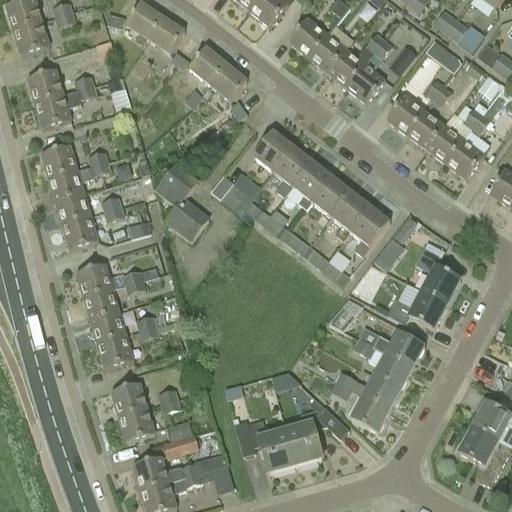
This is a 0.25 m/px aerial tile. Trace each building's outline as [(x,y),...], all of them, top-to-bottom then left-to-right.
[(228,0),(249,16),(262,0),(228,0)] [(270,33),(289,10),(282,4),(284,0),(262,0),(249,16),(270,33)] [(294,0),(293,2),(302,9),(309,0),(294,0)] [(378,0),(374,0),(369,7),(378,13),(384,5),(378,0)] [(396,0),(395,1),(407,10),(413,0),(396,0)] [(419,19),(429,4),(423,0),(413,0),(407,10),(419,19)] [(475,0),(495,14),(504,0),(475,0)] [(35,2),(6,10),(13,36),(42,27),(35,2)] [(338,4),(330,14),(341,23),(349,13),(338,4)] [(148,44),(162,22),(140,8),(126,30),(148,44)] [(53,14),(55,23),(73,18),(72,15),(71,9),(53,14)] [(328,79),(346,55),(339,49),(347,38),(348,39),(361,22),(349,13),(341,23),(327,40),(308,64),(328,79)] [(445,16),(434,31),(446,39),(456,24),(445,16)] [(58,34),(76,29),(73,18),(55,23),(58,34)] [(125,24),(109,20),(107,30),(121,34),(125,24)] [(170,59),(185,37),(162,22),(148,44),(149,45),(170,59)] [(470,31),(468,33),(456,24),(446,39),(472,58),(484,41),(470,31)] [(307,25),(289,48),(308,64),(327,40),(307,25)] [(20,61),(49,52),(42,27),(13,36),(20,61)] [(377,39),(366,54),(374,60),(386,46),(377,39)] [(456,77),(464,65),(434,45),(426,58),(456,77)] [(382,67),(388,59),(394,52),(386,46),(374,60),(382,67)] [(417,60),(415,59),(405,51),(389,72),(401,81),(417,60)] [(201,84),(209,90),(226,69),(205,52),(188,73),(201,84)] [(366,71),(356,63),(346,55),(328,79),(347,94),(366,71)] [(190,68),(177,58),(171,67),(183,75),(190,68)] [(504,82),(511,71),(511,65),(503,59),(499,64),(492,73),(504,82)] [(485,77),(480,74),(472,68),(466,75),(473,80),(455,105),(462,110),(485,77)] [(209,90),(210,92),(221,100),(229,107),(247,87),(226,69),(209,90)] [(385,87),(374,77),(366,71),(347,94),(367,110),(385,87)] [(441,86),(458,92),(463,79),(445,73),(441,86)] [(56,75),(27,84),(35,109),(64,101),(56,75)] [(92,82),(74,88),(77,97),(95,92),(92,82)] [(478,95),(491,104),(501,91),(488,82),(478,95)] [(108,88),(111,99),(113,98),(114,102),(123,99),(122,94),(126,93),(123,83),(108,88)] [(437,86),(426,100),(433,106),(444,91),(437,86)] [(442,112),(453,98),(444,91),(433,106),(442,112)] [(42,135),(71,126),(68,114),(82,110),(81,106),(98,101),(95,92),(77,97),(64,101),(35,109),(42,135)] [(202,103),(195,95),(184,108),(193,114),(202,103)] [(404,101),(386,125),(407,141),(425,117),(404,101)] [(499,110),(511,120),(511,109),(504,103),(499,110)] [(248,121),(239,107),(231,114),(231,115),(239,125),(239,126),(248,121)] [(464,128),(473,134),(483,120),(474,114),(464,128)] [(426,155),(444,131),(425,117),(407,141),(426,155)] [(484,121),(483,120),(473,134),(481,140),(491,126),(484,121)] [(444,131),(426,155),(446,170),(464,146),(452,137),(444,131)] [(273,136),(253,162),(273,177),(293,152),(273,136)] [(464,146),(446,170),(467,185),(484,161),(476,155),(464,146)] [(70,151),(41,160),(48,184),(77,176),(70,151)] [(293,152),(273,177),(285,186),(276,197),(285,203),(293,193),(292,192),(312,167),(293,152)] [(106,158),(88,163),(91,172),(109,166),(106,158)] [(55,208),(84,199),(81,188),(95,184),(95,182),(112,177),(109,166),(91,172),(91,173),(77,177),(77,176),(48,184),(55,208)] [(142,181),(142,182),(151,179),(147,166),(139,168),(139,169),(142,181)] [(293,193),(304,202),(299,208),(307,215),(312,208),(312,207),(331,182),(312,167),(292,192),(293,193)] [(191,249),(210,224),(185,205),(200,186),(176,169),(155,197),(176,213),(164,228),(169,232),(168,234),(173,238),(174,236),(191,249)] [(511,178),(505,174),(490,200),(511,213),(511,212),(511,178)] [(240,221),(250,229),(253,224),(243,216),(250,206),(253,203),(224,181),(211,198),(241,220),(240,221)] [(312,207),(312,208),(323,217),(318,224),(326,230),(332,223),(331,223),(351,197),(331,182),(312,207)] [(332,223),(342,232),(336,240),(344,247),(351,238),(350,238),(370,212),(351,197),(331,223),(332,223)] [(62,231),(91,223),(84,199),(55,208),(62,231)] [(119,203),(102,209),(105,219),(122,213),(119,203)] [(270,221),(250,206),(243,216),(253,224),(254,223),(263,230),(270,221)] [(363,262),(390,228),(370,212),(350,238),(351,238),(361,246),(355,255),(363,262)] [(122,213),(105,219),(107,228),(125,223),(122,213)] [(276,215),(271,221),(270,221),(263,230),(282,245),(289,236),(284,232),(289,225),(276,215)] [(91,223),(62,231),(69,256),(98,247),(96,240),(91,223)] [(415,228),(409,223),(394,243),(402,250),(414,234),(420,237),(424,232),(417,226),(415,228)] [(149,227),(127,233),(131,245),(152,239),(149,227)] [(289,236),(282,245),(301,260),(309,251),(289,236)] [(309,251),(301,260),(321,276),(328,266),(309,251)] [(424,254),(415,270),(432,279),(423,296),(448,310),(461,285),(437,272),(442,263),(424,254)] [(374,267),(382,274),(386,277),(392,269),(381,259),(379,262),(374,267)] [(350,282),(335,271),(328,266),(321,276),(342,292),(350,282)] [(83,303),(112,294),(109,284),(105,270),(76,278),(83,303)] [(123,282),(125,291),(144,285),(144,286),(159,282),(156,273),(125,282),(123,282)] [(144,285),(125,291),(129,301),(147,296),(144,286),(144,285)] [(90,326),(119,318),(116,309),(112,294),(83,303),(90,326)] [(410,322),(434,335),(448,310),(423,296),(413,314),(397,305),(390,317),(377,310),(374,314),(405,331),(410,322)] [(354,325),(341,315),(329,329),(344,337),(354,325)] [(97,350),(126,342),(119,318),(90,326),(97,350)] [(154,323),(136,328),(139,338),(157,333),(154,323)] [(142,347),(160,341),(157,333),(139,338),(142,347)] [(373,353),(413,374),(425,352),(423,351),(397,337),(392,348),(379,341),(373,353)] [(104,375),(133,366),(126,342),(97,350),(104,375)] [(413,374),(358,345),(353,355),(369,364),(368,365),(379,371),(374,381),(402,396),(413,374)] [(402,396),(374,381),(368,392),(341,378),(335,387),(352,396),(363,402),(391,417),(402,396)] [(503,396),(511,400),(511,387),(509,385),(503,396)] [(352,396),(335,387),(330,397),(347,406),(352,396)] [(140,389),(111,397),(118,423),(147,414),(140,389)] [(176,396),(158,401),(161,410),(179,405),(176,396)] [(379,439),(391,417),(363,402),(351,424),(379,439)] [(322,464),(314,435),(326,431),(341,445),(349,436),(325,413),(316,404),(309,411),(315,416),(301,420),(303,430),(285,435),(295,471),(322,464)] [(164,421),(182,415),(179,405),(161,410),(164,421)] [(485,406),(472,432),(498,446),(508,428),(511,430),(511,418),(511,420),(485,406)] [(126,448),(155,440),(147,414),(118,423),(126,448)] [(256,459),(254,454),(262,452),(270,479),(295,471),(285,435),(267,440),(263,426),(248,431),(247,427),(235,430),(244,462),(256,459)] [(189,427),(166,433),(171,447),(193,441),(189,427)] [(458,457),(478,468),(475,485),(491,491),(511,453),(498,446),(472,432),(458,457)] [(195,440),(193,441),(171,447),(171,448),(163,450),(168,465),(199,456),(195,440)] [(227,470),(225,462),(205,468),(197,470),(197,469),(181,474),(181,472),(166,477),(162,463),(133,471),(140,496),(208,476),(227,470)] [(228,472),(227,470),(208,476),(140,496),(144,511),(176,511),(173,500),(173,499),(187,495),(186,494),(214,485),(215,486),(219,500),(235,495),(228,472)] [(491,496),(486,504),(498,510),(502,502),(491,496)]
